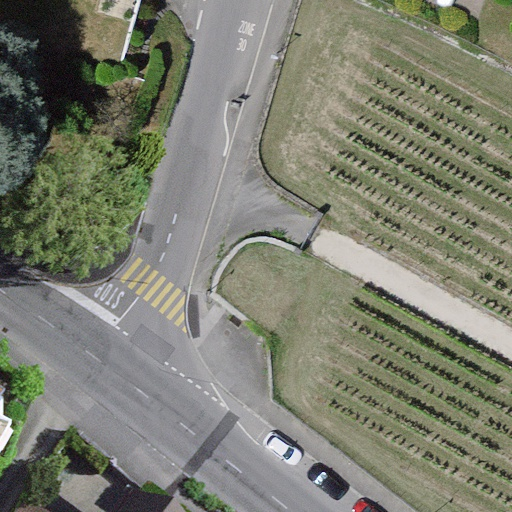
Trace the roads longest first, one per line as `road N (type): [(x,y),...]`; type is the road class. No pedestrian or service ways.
road 1 (residential): [(103,372),(155,290),(247,0)]
road 2 (track): [(199,168),(511,341)]
road 3 (unclassified): [(278,511),(103,372)]
road 4 (unclassified): [(103,372),(0,294)]
